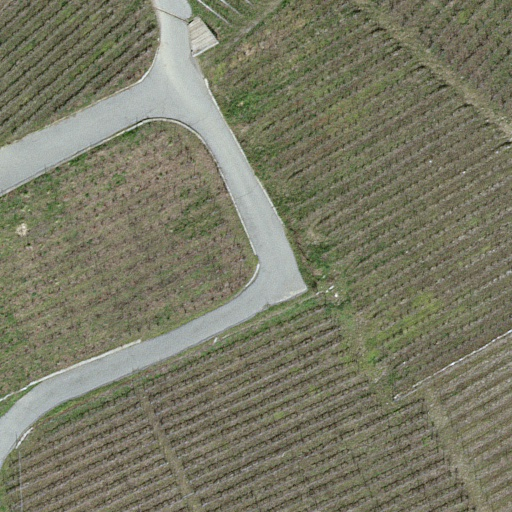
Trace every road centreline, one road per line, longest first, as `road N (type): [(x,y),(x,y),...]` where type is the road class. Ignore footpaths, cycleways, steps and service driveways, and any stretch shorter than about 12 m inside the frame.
road 1 (track): [(0,469),(42,411),(296,292),(183,79),(168,0)]
road 2 (track): [(183,79),(0,178)]
